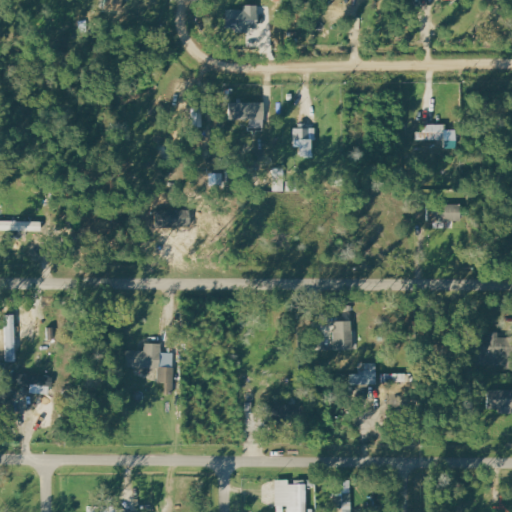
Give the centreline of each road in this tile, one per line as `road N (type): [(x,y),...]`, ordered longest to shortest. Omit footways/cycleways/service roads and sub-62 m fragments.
road 1 (residential): [(0,458),(511,463)]
road 2 (residential): [(0,284),(511,285)]
road 3 (residential): [(511,65),(244,70),(199,50)]
